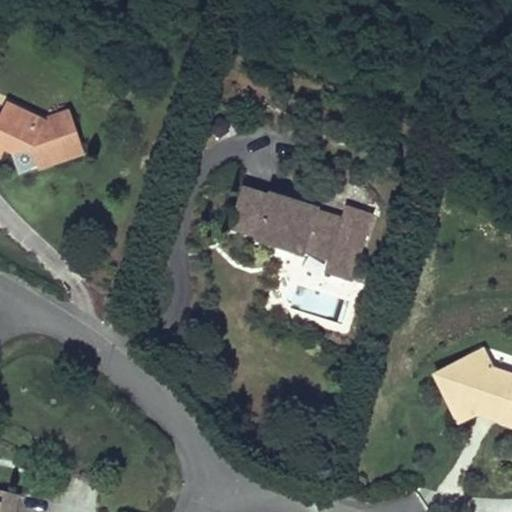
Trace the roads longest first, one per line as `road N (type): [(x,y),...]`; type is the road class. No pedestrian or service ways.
road 1 (residential): [(0,300),(74,330),(169,410),(221,503)]
road 2 (residential): [(339,511),(309,501),(221,503)]
